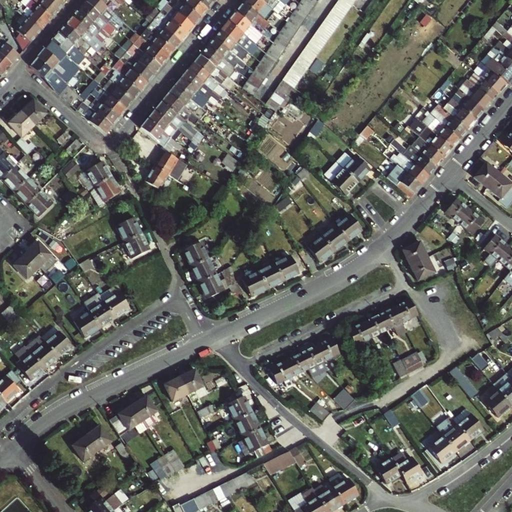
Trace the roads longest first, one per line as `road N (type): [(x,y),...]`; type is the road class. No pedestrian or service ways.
road 1 (residential): [(447,174),(363,261),(215,337)]
road 2 (unknown): [(311,434),(403,392),(452,359),(401,284)]
road 3 (residential): [(215,337),(256,386),(391,500)]
road 4 (residential): [(203,343),(64,410),(12,450)]
road 5 (residential): [(0,426),(130,325),(173,306)]
road 6 (residential): [(231,0),(112,144)]
road 7 (residential): [(401,504),(511,431)]
road 8 (residential): [(133,184),(174,271),(173,306)]
road 9 (residential): [(18,73),(93,140),(112,144)]
